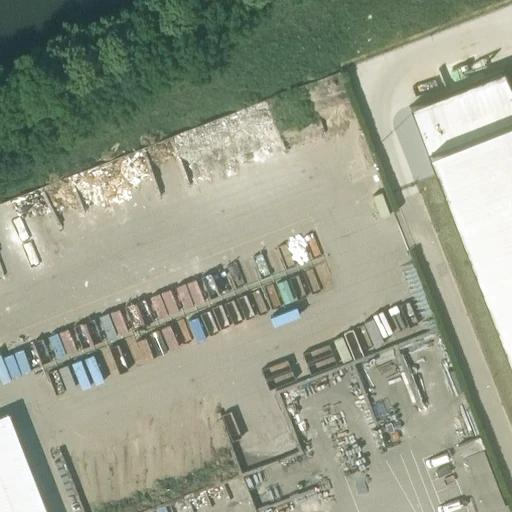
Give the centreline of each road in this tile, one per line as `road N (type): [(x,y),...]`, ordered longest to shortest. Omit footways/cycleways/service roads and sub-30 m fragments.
road 1 (unclassified): [(511,474),(403,197)]
road 2 (track): [(0,109),(199,0)]
